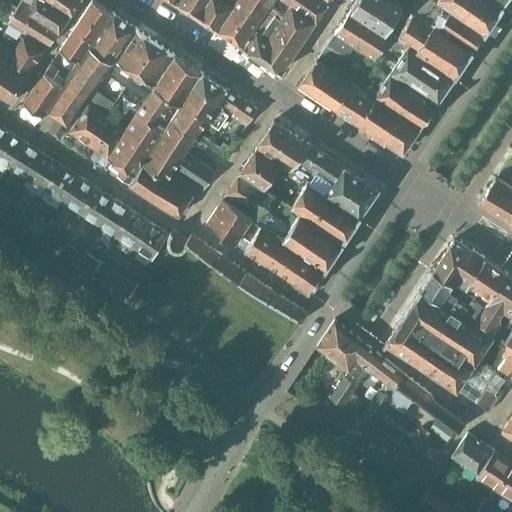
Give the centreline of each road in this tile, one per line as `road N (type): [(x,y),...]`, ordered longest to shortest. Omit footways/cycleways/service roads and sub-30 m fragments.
road 1 (residential): [(406,179),(260,402)]
road 2 (residential): [(189,228),(8,115)]
road 3 (residential): [(137,0),(276,95)]
road 4 (residential): [(189,228),(276,95)]
road 5 (residential): [(370,342),(453,211)]
road 6 (residential): [(276,95),(406,179)]
road 7 (residential): [(8,115),(85,0)]
road 8 (unclassified): [(260,402),(193,511)]
